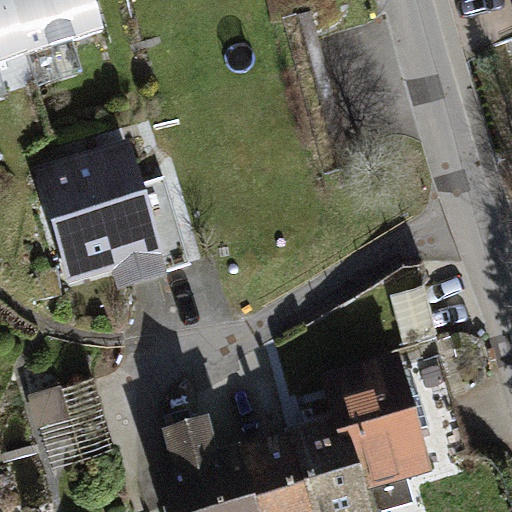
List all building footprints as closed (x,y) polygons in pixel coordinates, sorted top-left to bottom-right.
[(98,0),(0,0),(0,67),(109,36),(98,0)] [(133,142),(38,171),(73,287),(115,275),(122,296),(174,280),(172,275),(194,268),(167,179),(146,185),(133,142)] [(424,290),(391,299),(405,348),(439,339),(424,290)] [(435,478),(401,357),(321,379),(333,421),(342,418),(365,498),(435,478)] [(113,454),(94,383),(33,400),(52,470),(113,454)] [(286,435),(287,439),(308,511),(369,511),(365,498),(342,418),(333,421),(286,435)] [(171,472),(157,476),(167,511),(256,511),(239,453),(217,459),(207,425),(161,438),(171,472)] [(308,511),(287,439),(239,453),(256,511),(308,511)]
